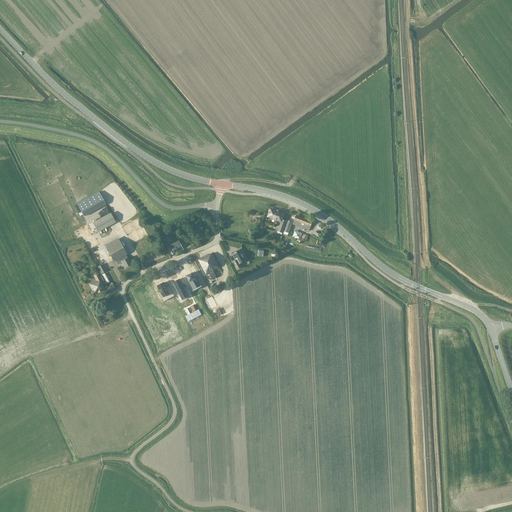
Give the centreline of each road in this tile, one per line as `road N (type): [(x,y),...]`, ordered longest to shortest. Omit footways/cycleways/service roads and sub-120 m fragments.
road 1 (track): [(407,20),(424,258),(468,302),(511,312)]
road 2 (tertiary): [(489,325),(476,311),(389,272),(316,211),(222,183)]
road 3 (tertiary): [(222,183),(141,154),(71,100),(0,29)]
road 4 (unclassified): [(0,121),(93,141),(172,208),(215,203),(222,183)]
road 5 (track): [(381,0),(382,53),(245,155),(254,164)]
road 6 (track): [(245,155),(109,0)]
